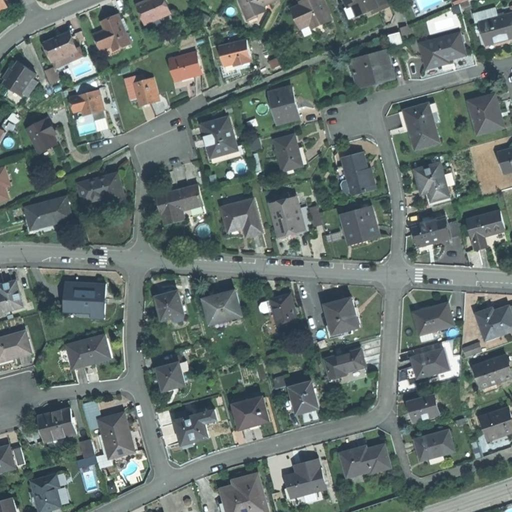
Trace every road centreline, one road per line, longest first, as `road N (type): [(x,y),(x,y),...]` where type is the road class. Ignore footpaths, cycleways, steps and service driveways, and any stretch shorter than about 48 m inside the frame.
road 1 (residential): [(166,481),(380,414),(396,275)]
road 2 (residential): [(396,275),(139,259)]
road 3 (residential): [(139,259),(156,141),(207,106)]
road 4 (residential): [(376,104),(397,201),(396,275)]
road 5 (residential): [(511,63),(376,104)]
road 6 (residential): [(139,259),(0,253)]
road 7 (residential): [(138,382),(9,401)]
road 8 (residential): [(138,382),(139,259)]
